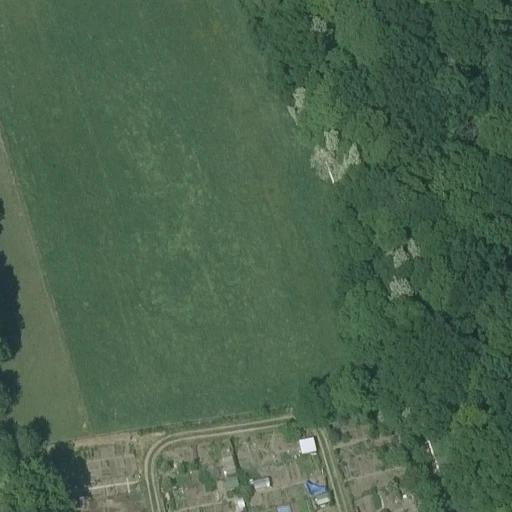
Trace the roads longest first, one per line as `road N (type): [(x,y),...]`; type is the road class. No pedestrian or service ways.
road 1 (residential): [(459,511),(369,258),(260,0)]
road 2 (track): [(453,0),(415,54),(405,104),(422,173),(459,253),(511,444)]
